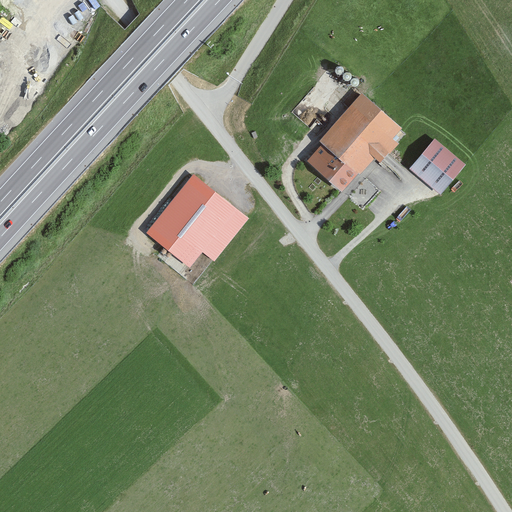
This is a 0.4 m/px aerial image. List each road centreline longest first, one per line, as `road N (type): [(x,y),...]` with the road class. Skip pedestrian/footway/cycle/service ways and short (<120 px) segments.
road 1 (unclassified): [(504,511),(406,370),(115,0)]
road 2 (motorway): [(0,238),(220,0)]
road 3 (motorway): [(187,0),(0,202)]
